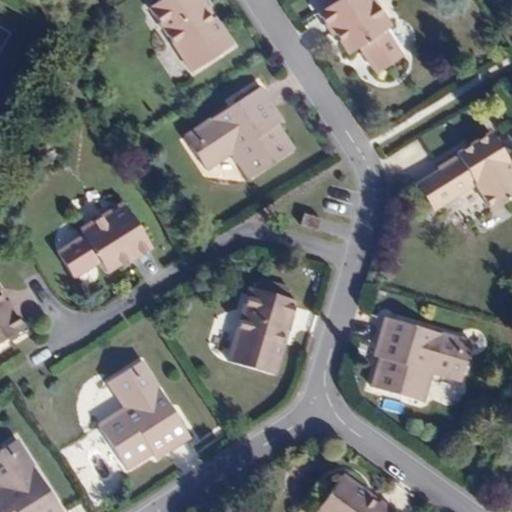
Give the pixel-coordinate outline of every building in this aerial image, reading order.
[(232,44),(215,18),(211,20),(204,10),(208,7),(203,0),(157,0),(149,6),(191,70),(232,44)] [(316,0),(322,9),(332,2),(330,0),(316,0)] [(391,25),(375,0),(330,0),(332,2),(322,9),(318,12),(333,34),(335,33),(341,29),(345,36),(340,40),(348,52),(359,46),(376,71),(401,54),(384,29),(391,25)] [(215,18),(208,7),(204,10),(211,20),(215,18)] [(340,40),(345,36),(341,29),(335,33),(340,40)] [(292,148),(276,123),(270,113),(276,109),(261,85),(235,101),(239,106),(221,118),(217,113),(201,124),(206,132),(190,143),(206,168),(231,152),(247,177),(292,148)] [(221,118),(239,106),(235,101),(217,113),(221,118)] [(282,119),(276,109),(270,113),(276,123),(282,119)] [(190,143),(206,132),(201,124),(185,134),(190,143)] [(511,196),(511,171),(508,165),(511,163),(491,130),(437,165),(440,169),(418,183),(434,208),(475,183),(492,209),(511,196)] [(151,246),(122,201),(80,227),(84,234),(57,250),(74,276),(100,259),(106,270),(119,262),(115,256),(123,252),(126,258),(128,260),(151,246)] [(316,228),(320,217),(304,212),(300,223),(316,228)] [(119,262),(126,258),(123,252),(115,256),(119,262)] [(287,331),(297,299),(287,295),(279,293),(282,284),(260,277),(257,287),(250,285),(228,359),(275,373),(284,343),(279,341),(283,330),(287,331)] [(287,295),(289,286),(282,284),(279,293),(287,295)] [(0,340),(24,326),(7,300),(4,303),(0,295),(0,290),(1,290),(0,288),(0,340)] [(450,345),(453,336),(433,330),(431,335),(411,329),(413,324),(384,315),(376,342),(382,344),(379,355),(370,384),(422,399),(431,371),(459,379),(469,351),(450,345)] [(431,335),(433,330),(413,324),(411,329),(431,335)] [(284,343),(287,331),(283,330),(279,341),(284,343)] [(469,351),(472,341),(453,336),(450,345),(469,351)] [(379,355),(382,344),(376,342),(372,353),(379,355)] [(152,376),(142,360),(133,365),(144,382),(152,376)] [(190,437),(174,411),(169,414),(158,396),(163,393),(152,376),(144,382),(133,365),(108,381),(124,406),(99,423),(128,467),(153,452),(162,446),(166,452),(190,437)] [(174,411),(163,393),(158,396),(169,414),(174,411)] [(17,460),(26,455),(16,438),(6,444),(17,460)] [(62,511),(49,490),(44,494),(32,475),(37,472),(26,455),(17,460),(6,444),(0,448),(0,511),(62,511)] [(166,452),(162,446),(153,452),(156,458),(166,452)] [(49,490),(37,472),(32,475),(44,494),(49,490)] [(396,511),(379,500),(376,503),(367,496),(369,493),(342,473),(313,511),(396,511)] [(379,500),(369,493),(367,496),(376,503),(379,500)]
